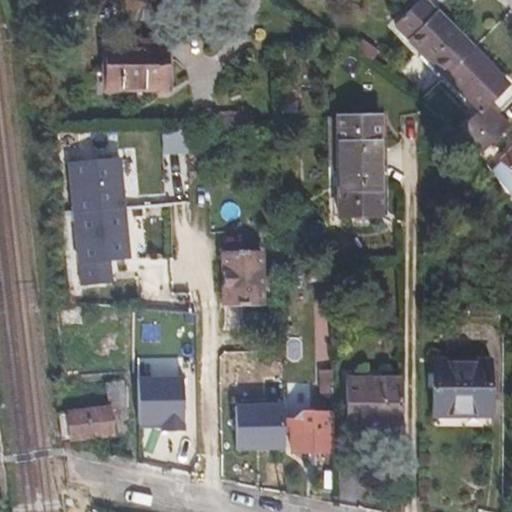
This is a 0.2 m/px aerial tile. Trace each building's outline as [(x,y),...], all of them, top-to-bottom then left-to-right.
[(397,28),(446,79),(472,53),(437,17),(434,19),(419,5),(397,28)] [(104,47),(105,90),(163,90),(163,47),(104,47)] [(446,79),(479,112),(467,126),(477,137),(497,118),(489,108),(508,89),(472,53),(446,79)] [(497,118),(477,137),(488,149),(507,129),(497,118)] [(329,126),(330,165),(330,195),(341,194),(342,223),(383,222),(381,123),(329,126)] [(467,126),(456,136),(464,143),(467,146),(477,137),(467,126)] [(163,129),(164,152),(188,151),(187,128),(163,129)] [(467,146),(479,157),(488,149),(477,137),(467,146)] [(511,156),(503,165),(511,173),(511,156)] [(68,165),(81,287),(108,284),(106,264),(129,261),(117,161),(68,165)] [(226,248),(228,302),(264,301),(264,293),(272,293),(271,270),(263,270),(262,247),(226,248)] [(349,311),(348,318),(397,317),(397,299),(375,299),(375,294),(357,294),(357,310),(349,311)] [(432,365),(432,421),(451,421),(451,416),(489,417),(488,365),(432,365)] [(347,381),(348,429),(363,429),(364,444),(399,444),(399,431),(402,431),(403,381),(385,381),(384,373),(369,373),(369,380),(347,381)] [(333,392),(333,376),(320,376),(320,392),(333,392)] [(59,415),(63,441),(129,432),(122,383),(105,385),(108,408),(59,415)] [(237,448),(285,447),(284,392),(236,393),(237,448)] [(290,459),(334,459),(334,454),(333,418),(316,417),(315,423),(303,423),(303,434),(290,434),(290,459)]
